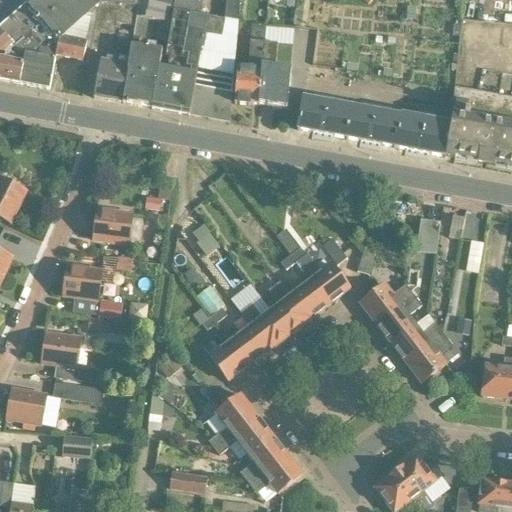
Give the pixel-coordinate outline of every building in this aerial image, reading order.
[(61,39),(63,40),(87,42),(85,51),(90,52),(99,8),(99,5),(113,7),(106,0),(32,0),(27,5),(42,22),(34,29),(45,42),(58,45),(59,42),(61,39)] [(106,0),(113,7),(119,8),(119,7),(138,9),(139,9),(140,0),(106,0)] [(140,0),(139,9),(138,9),(135,28),(134,37),(146,39),(149,21),(158,22),(155,42),(167,43),(170,44),(174,14),(200,18),(202,0),(140,0)] [(240,2),(240,0),(222,0),(223,2),(228,2),(225,22),(239,23),(240,2)] [(56,55),(58,45),(45,42),(34,29),(42,22),(27,5),(0,29),(0,83),(19,87),(26,55),(31,56),(32,52),(34,52),(35,49),(51,53),(56,55)] [(119,7),(119,8),(113,7),(99,5),(99,8),(90,52),(102,54),(94,101),(121,106),(130,58),(112,55),(117,25),(135,28),(138,9),(119,7)] [(200,18),(174,14),(170,44),(167,43),(163,70),(160,69),(152,111),(189,118),(207,19),(200,18)] [(239,23),(225,22),(207,19),(189,118),(229,126),(233,106),(239,23)] [(260,109),(266,46),(265,45),(267,27),(252,26),(248,69),(237,69),(234,106),(259,108),(260,109)] [(87,42),(63,40),(61,39),(59,42),(58,45),(56,55),(51,53),(35,49),(34,52),(32,52),(31,56),(26,55),(19,87),(49,93),(56,57),(83,62),(85,51),(87,42)] [(137,109),(149,44),(140,43),(139,50),(132,49),(130,58),(121,106),(137,109)] [(152,111),(160,69),(162,54),(156,53),(157,46),(149,44),(137,109),(152,111)] [(266,46),(260,109),(286,113),(290,72),(292,48),(266,46)] [(357,76),(357,69),(348,68),(347,76),(357,76)] [(446,157),(454,159),(511,169),(511,100),(455,90),(450,116),(453,117),(452,126),(446,157)] [(301,112),(297,132),(309,134),(335,139),(346,141),(352,109),(340,107),(341,104),(315,98),(314,102),(303,100),(301,112)] [(352,109),(346,141),(357,143),(382,148),(396,151),(401,119),(389,116),(390,113),(364,107),(363,111),(352,109)] [(446,157),(452,126),(402,117),(401,119),(396,151),(445,160),(445,157),(446,157)] [(145,192),(158,193),(157,199),(157,201),(170,202),(173,181),(160,179),(160,181),(148,179),(145,192)] [(26,194),(0,180),(0,220),(10,226),(26,194)] [(159,213),(161,202),(146,200),(145,211),(159,213)] [(129,247),(132,221),(133,217),(97,212),(93,243),(128,248),(129,247)] [(452,217),(448,240),(460,242),(464,220),(452,217)] [(416,254),(436,257),(440,225),(421,222),(416,254)] [(286,232),(277,238),(285,249),(287,251),(296,245),(286,232)] [(209,235),(198,243),(196,245),(207,259),(220,249),(209,235)] [(322,248),(337,267),(347,260),(334,244),(332,241),(322,248)] [(471,243),(465,274),(478,276),(483,246),(471,243)] [(305,258),(300,251),(292,257),(297,264),(305,274),(330,307),(349,292),(329,266),(320,273),(308,256),(305,258)] [(364,251),(358,274),(369,277),(376,254),(364,251)] [(0,286),(13,260),(0,254),(0,286)] [(286,273),(297,264),(292,257),(290,258),(290,259),(281,266),(286,272),(286,273)] [(118,260),(117,272),(131,273),(132,261),(118,260)] [(103,274),(86,271),(66,269),(62,300),(74,301),(72,315),(99,319),(101,304),(99,304),(103,274)] [(330,307),(305,274),(297,280),(303,288),(290,297),(310,322),(330,307)] [(311,323),(310,322),(290,297),(280,284),(272,290),(269,293),(278,306),(269,313),(290,339),(311,323)] [(375,327),(413,297),(406,287),(394,296),(386,286),(360,307),(375,327)] [(209,289),(196,299),(211,318),(224,308),(209,289)] [(390,347),(416,327),(409,318),(422,308),(413,297),(375,327),(390,347)] [(290,339),(269,313),(261,319),(252,306),(240,314),(250,328),(249,329),(268,354),(269,355),(290,339)] [(200,327),(202,326),(210,320),(202,310),(193,318),(200,327)] [(216,326),(227,318),(221,311),(210,319),(216,326)] [(422,322),(417,315),(411,320),(416,327),(422,322)] [(207,333),(216,326),(210,319),(210,320),(202,326),(207,333)] [(90,320),(88,333),(103,335),(103,334),(109,335),(111,324),(104,323),(104,322),(90,320)] [(459,321),(457,335),(469,337),(471,323),(459,321)] [(406,367),(444,337),(435,326),(423,335),(416,327),(390,347),(406,367)] [(268,354),(249,329),(237,338),(231,330),(223,336),(248,369),(268,354)] [(82,341),(65,339),(45,336),(41,367),(56,369),(54,381),(74,384),(76,372),(78,372),(82,341)] [(228,384),(248,369),(223,336),(217,340),(223,348),(209,359),(228,384)] [(444,337),(406,367),(421,386),(447,366),(440,356),(452,347),(444,337)] [(511,348),(511,339),(503,339),(502,348),(511,348)] [(173,359),(164,366),(160,370),(168,380),(181,370),(173,359)] [(506,402),(511,361),(505,360),(503,369),(485,366),(481,399),(506,402)] [(162,380),(158,399),(170,408),(174,388),(162,380)] [(76,388),(55,385),(53,400),(74,403),(76,388)] [(97,391),(76,388),(74,403),(94,406),(97,391)] [(48,399),(31,396),(11,392),(6,422),(22,426),(35,428),(42,429),(48,399)] [(164,404),(152,396),(148,432),(161,434),(162,417),(164,405),(164,404)] [(217,438),(209,444),(214,450),(256,418),(240,398),(225,410),(216,417),(227,430),(217,438)] [(171,420),(173,412),(164,405),(163,414),(162,417),(171,420)] [(247,457),(271,438),(256,418),(214,450),(219,457),(237,444),(247,457)] [(62,460),(91,462),(93,441),(63,438),(62,460)] [(249,487),(287,457),(271,438),(247,457),(253,465),(240,475),(249,487)] [(287,457),(249,487),(256,496),(270,486),(278,496),(279,495),(286,490),(302,477),(287,457)] [(395,475),(423,511),(429,511),(434,508),(423,494),(436,485),(416,459),(395,475)] [(170,493),(205,498),(208,480),(172,475),(170,493)] [(410,511),(423,511),(395,475),(374,492),(390,511),(399,511),(406,507),(410,511)] [(510,511),(511,511),(511,486),(482,483),(478,511),(480,511),(479,511),(510,511)] [(10,506),(13,486),(0,484),(0,508),(11,510),(10,511),(21,511),(22,508),(10,506)] [(456,511),(470,511),(473,493),(459,491),(456,511)]
